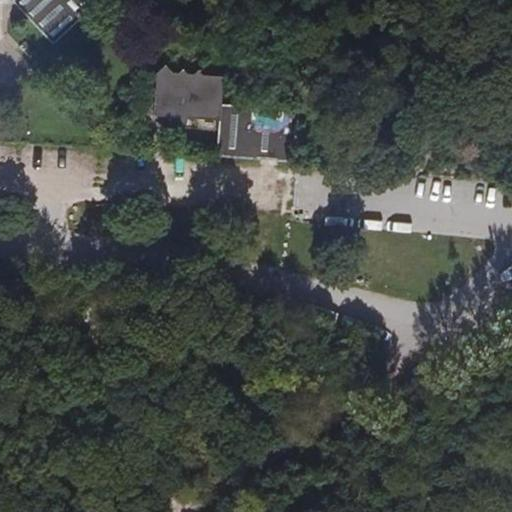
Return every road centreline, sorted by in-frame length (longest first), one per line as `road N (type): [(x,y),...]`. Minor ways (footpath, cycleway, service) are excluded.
road 1 (track): [(395,374),(182,511)]
road 2 (unclassified): [(511,301),(395,374)]
